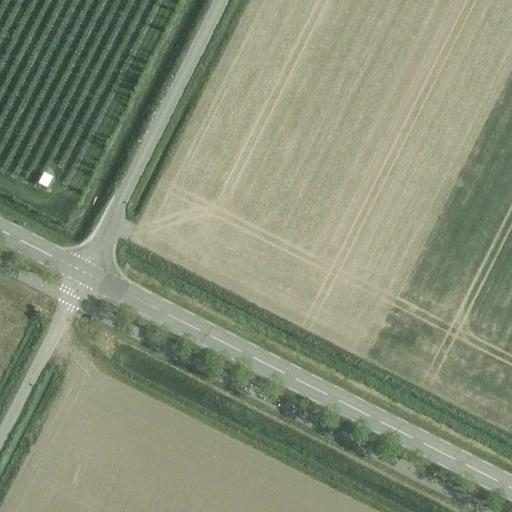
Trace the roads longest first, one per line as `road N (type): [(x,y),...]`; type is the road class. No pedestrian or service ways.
road 1 (tertiary): [(511,492),(85,274)]
road 2 (unclassified): [(85,274),(225,0)]
road 3 (unclassified): [(0,445),(85,274)]
